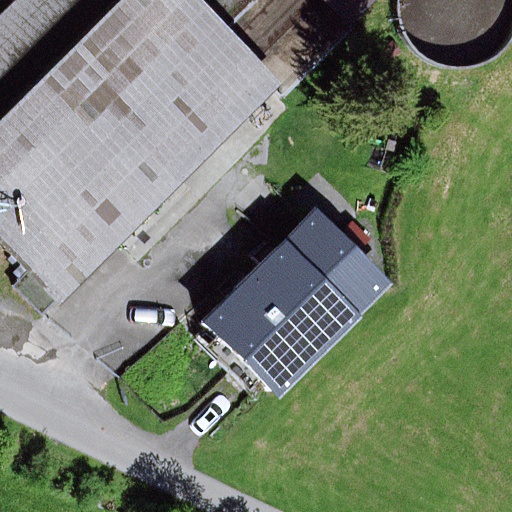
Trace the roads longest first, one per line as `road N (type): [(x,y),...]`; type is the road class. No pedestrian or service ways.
road 1 (unknown): [(37,418),(265,125),(284,75),(277,45),(238,0)]
road 2 (track): [(0,400),(232,511)]
